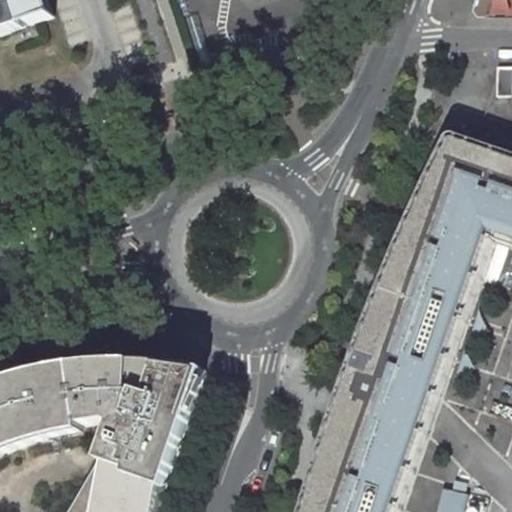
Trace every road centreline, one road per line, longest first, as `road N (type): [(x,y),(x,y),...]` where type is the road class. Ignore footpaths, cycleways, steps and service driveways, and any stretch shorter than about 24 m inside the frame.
road 1 (tertiary): [(208,511),(238,398),(246,327)]
road 2 (tertiary): [(0,310),(134,274),(167,281)]
road 3 (tertiary): [(163,229),(123,229),(0,263)]
road 4 (tertiary): [(246,327),(269,321),(305,290),(314,269),(311,222)]
road 5 (tertiary): [(275,181),(254,173),(208,178),(188,190),(163,229)]
